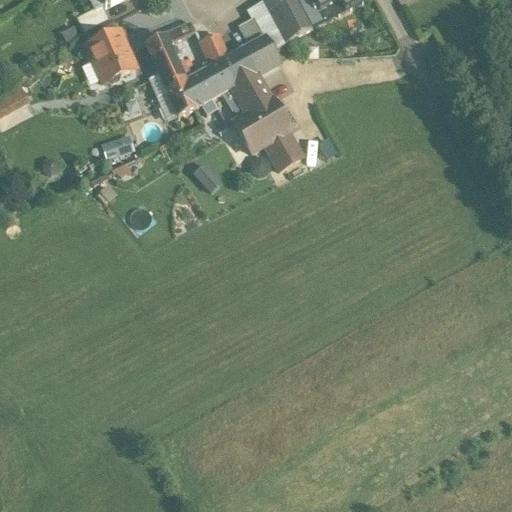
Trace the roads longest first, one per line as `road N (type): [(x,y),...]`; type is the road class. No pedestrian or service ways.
road 1 (residential): [(424,77),(289,73),(331,156)]
road 2 (track): [(511,234),(453,129)]
